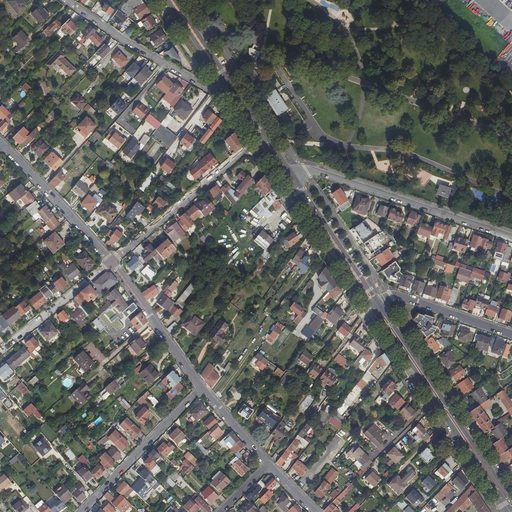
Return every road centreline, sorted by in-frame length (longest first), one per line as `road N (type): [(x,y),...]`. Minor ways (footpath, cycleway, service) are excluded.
road 1 (primary): [(511,510),(375,304)]
road 2 (residential): [(290,177),(318,172),(511,236)]
road 3 (residential): [(111,261),(263,136)]
road 4 (residential): [(80,511),(202,386)]
road 5 (residential): [(2,143),(111,261)]
road 6 (primary): [(375,304),(290,177)]
road 7 (residential): [(375,304),(399,295),(511,333)]
road 8 (residential): [(111,261),(0,351)]
